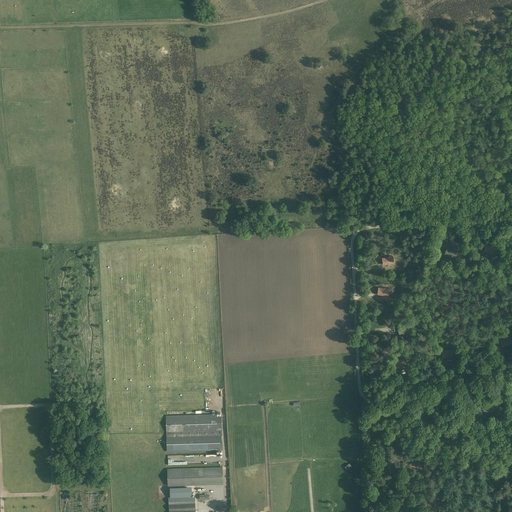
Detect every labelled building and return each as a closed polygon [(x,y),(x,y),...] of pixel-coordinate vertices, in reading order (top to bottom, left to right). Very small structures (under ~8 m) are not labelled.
[(496,247),(485,244),(483,252),(494,254),(496,247)] [(444,254),(455,258),(458,251),(447,247),(444,254)] [(381,258),(383,265),(394,263),(393,255),(381,258)] [(378,287),(377,294),(388,296),(389,289),(378,287)] [(410,332),(408,325),(404,325),(397,326),(399,334),(410,332)] [(500,340),(502,347),(511,343),(511,341),(510,336),(500,340)] [(441,350),(443,358),(454,356),(453,348),(441,350)] [(394,361),(396,368),(407,366),(406,358),(394,361)] [(489,412),(495,411),(493,404),(483,406),(484,413),(489,412)] [(429,418),(428,410),(417,412),(418,418),(423,418),(429,418)] [(223,450),(222,414),(165,415),(167,452),(223,450)] [(183,452),(166,452),(166,460),(183,460),(183,452)] [(222,467),(167,468),(167,486),(223,484),(222,467)] [(169,487),(170,497),(168,497),(168,511),(195,511),(195,496),(192,496),(191,486),(169,487)]
